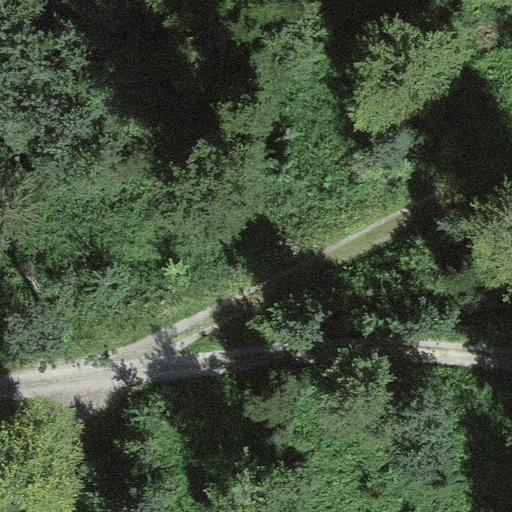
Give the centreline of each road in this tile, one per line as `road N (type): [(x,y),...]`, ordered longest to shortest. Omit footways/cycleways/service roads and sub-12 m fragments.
road 1 (track): [(511,166),(73,363),(0,405)]
road 2 (track): [(511,362),(441,350),(221,346),(0,366)]
